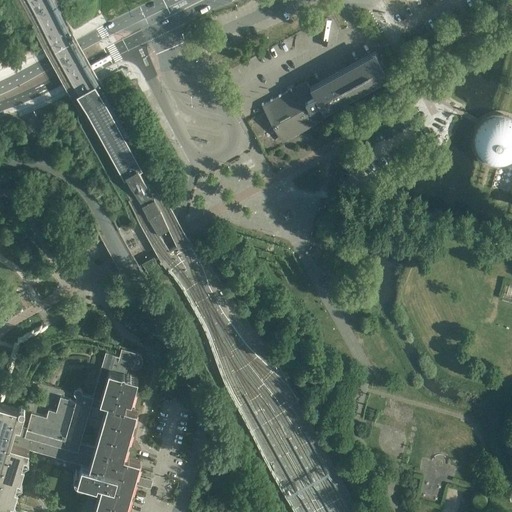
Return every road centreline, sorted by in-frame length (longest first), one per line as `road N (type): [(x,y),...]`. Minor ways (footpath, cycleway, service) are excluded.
road 1 (residential): [(180,511),(203,427),(199,393),(80,182),(43,163),(0,165)]
road 2 (primary): [(0,106),(219,0)]
road 3 (primary): [(178,0),(0,88)]
